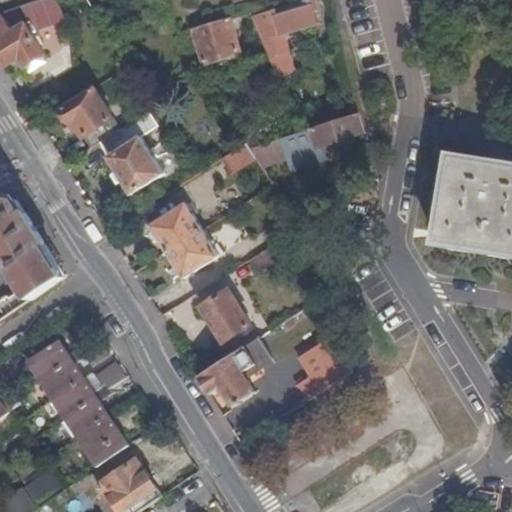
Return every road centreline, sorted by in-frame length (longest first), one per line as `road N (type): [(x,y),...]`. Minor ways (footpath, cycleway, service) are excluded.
road 1 (residential): [(387,0),(407,103),(375,320),(384,363),(408,412)]
road 2 (secondary): [(256,511),(104,269)]
road 3 (secondary): [(104,269),(21,147)]
road 4 (residential): [(0,340),(104,269)]
